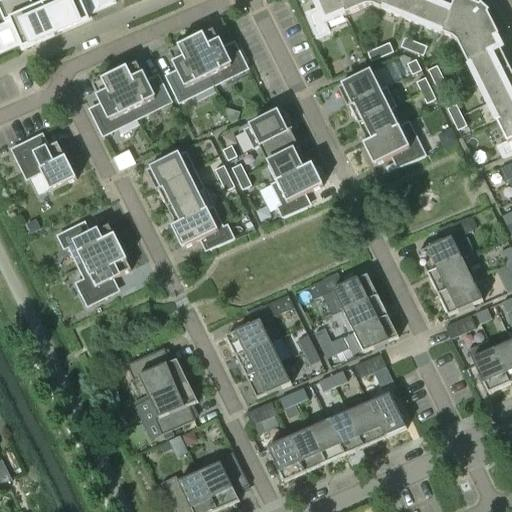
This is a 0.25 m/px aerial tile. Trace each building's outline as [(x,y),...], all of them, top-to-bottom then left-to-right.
[(56,36),(42,5),(34,9),(29,0),(6,0),(0,3),(0,14),(4,24),(9,21),(22,50),(56,36)] [(42,5),(56,36),(89,21),(79,0),(49,0),(51,2),(42,5)] [(96,0),(101,10),(115,4),(113,0),(96,0)] [(357,13),(351,0),(312,0),(318,12),(306,17),(316,41),(328,35),(324,27),(357,13)] [(370,8),(369,0),(351,0),(357,13),(367,9),(370,8)] [(383,13),(387,0),(369,0),(370,8),(373,8),(383,13)] [(387,0),(383,13),(402,20),(410,0),(387,0)] [(410,0),(402,20),(422,28),(433,0),(410,0)] [(446,0),(433,0),(422,28),(441,36),(454,3),(446,0)] [(455,0),(454,3),(441,36),(453,41),(455,43),(457,45),(462,56),(468,66),(502,49),(496,39),(499,38),(488,16),(489,14),(485,10),(481,6),(479,8),(475,6),(459,0),(455,0)] [(203,36),(190,43),(209,80),(209,79),(221,74),(225,82),(247,72),(235,48),(224,54),(213,33),(204,37),(203,36)] [(411,54),(415,45),(404,40),(400,50),(411,54)] [(209,80),(190,43),(177,49),(178,50),(168,55),(179,76),(168,82),(179,105),(214,88),(209,79),(209,80)] [(378,50),(382,60),(393,55),(389,45),(378,50)] [(427,49),(415,45),(411,54),(423,59),(427,49)] [(502,49),(468,66),(472,74),(477,86),(509,70),(504,58),(500,51),(502,50),(502,49)] [(382,60),(378,50),(367,55),(371,65),(382,60)] [(412,78),(421,73),(416,62),(407,67),(412,78)] [(114,76),(136,122),(170,105),(159,82),(147,87),(136,66),(127,70),(127,69),(114,76)] [(433,84),(442,79),(437,68),(428,73),(433,84)] [(511,75),(509,70),(477,86),(480,92),(487,105),(511,92),(511,75)] [(349,110),(381,92),(372,74),(337,91),(347,111),(349,110)] [(136,122),(114,76),(101,82),(101,83),(92,88),(103,110),(91,115),(103,138),(136,122)] [(448,90),(442,79),(433,84),(438,95),(448,90)] [(421,96),(430,91),(425,81),(416,85),(421,96)] [(385,90),(381,92),(349,110),(358,128),(390,112),(395,110),(385,90)] [(430,91),(421,96),(426,107),(436,102),(430,91)] [(511,92),(487,105),(489,110),(496,124),(511,116),(511,92)] [(452,122),(461,118),(456,107),(447,112),(452,122)] [(239,116),(225,111),(224,115),(230,126),(237,123),(239,116)] [(399,129),(390,112),(358,128),(367,145),(399,129)] [(258,149),(290,134),(292,132),(283,113),(244,132),(254,152),(258,149)] [(511,116),(496,124),(498,127),(507,145),(498,150),(504,160),(511,156),(511,116)] [(461,118),(452,122),(458,133),(467,129),(461,118)] [(399,129),(367,145),(363,147),(373,169),(395,158),(401,170),(425,159),(407,125),(399,129)] [(180,135),(178,142),(180,147),(190,142),(185,133),(180,135)] [(290,134),(258,149),(267,167),(299,151),(290,134)] [(41,175),(50,194),(76,182),(65,159),(64,160),(57,146),(48,151),(42,138),(12,153),(27,182),(41,175)] [(222,153),(228,164),(237,159),(231,149),(222,153)] [(299,151),(267,167),(276,185),(308,169),(299,151)] [(158,193),(194,175),(184,155),(146,174),(156,194),(158,193)] [(511,165),(500,171),(505,183),(511,180),(511,165)] [(237,182),(246,178),(240,167),(231,171),(237,182)] [(312,167),(308,169),(276,185),(272,187),(282,208),(278,210),(283,221),(307,210),(301,199),(323,188),(312,167)] [(220,184),(229,179),(224,169),(214,173),(220,184)] [(194,175),(158,193),(167,211),(199,195),(203,193),(194,175)] [(251,188),(246,178),(237,182),(242,193),(251,188)] [(229,179),(220,184),(225,195),(234,190),(229,179)] [(207,212),(199,195),(167,211),(175,228),(207,212)] [(212,210),(207,212),(175,228),(171,230),(182,252),(204,241),(209,253),(233,242),(227,229),(222,231),(216,219),(212,210)] [(507,230),(511,227),(511,215),(511,214),(501,219),(507,230)] [(441,232),(446,243),(442,245),(441,244),(427,251),(417,256),(427,277),(462,262),(473,257),(464,237),(472,233),(467,221),(441,232)] [(37,224),(27,229),(32,238),(41,234),(37,224)] [(79,271),(121,250),(114,237),(113,238),(109,228),(87,239),(81,228),(58,239),(64,251),(68,249),(79,271)] [(121,250),(79,271),(85,282),(77,287),(87,309),(115,295),(109,283),(131,273),(126,263),(127,263),(121,250)] [(506,267),(511,264),(511,253),(510,250),(500,255),(506,267)] [(462,262),(427,277),(437,297),(472,282),(462,262)] [(343,288),(339,290),(334,278),(308,289),(314,302),(322,298),(332,319),(343,314),(378,299),(367,277),(357,282),(357,281),(343,288)] [(472,282),(437,297),(448,318),(483,303),(472,282)] [(249,315),(254,326),(251,328),(250,327),(236,335),(225,339),(236,360),(271,345),(261,325),(293,311),(288,298),(249,315)] [(388,319),(378,299),(343,314),(353,334),(388,319)] [(511,312),(511,300),(502,305),(506,315),(511,312)] [(487,311),(475,316),(480,326),(491,322),(487,311)] [(398,340),(388,319),(353,334),(364,355),(398,340)] [(445,330),(450,342),(476,331),(470,319),(445,330)] [(320,349),(330,344),(324,331),(314,337),(320,349)] [(304,355),(314,350),(308,338),(298,343),(304,355)] [(336,357),(330,344),(320,349),(326,362),(336,357)] [(511,385),(511,345),(511,344),(493,353),(510,386),(511,385)] [(271,345),(236,360),(246,380),(281,365),(271,345)] [(314,350),(304,355),(310,368),(320,363),(314,350)] [(177,363),(170,366),(164,351),(126,367),(133,383),(139,380),(149,400),(187,384),(177,363)] [(510,386),(493,353),(471,362),(476,372),(482,386),(483,386),(488,396),(510,386)] [(355,369),(360,381),(386,370),(380,358),(355,369)] [(281,365),(246,380),(257,402),(291,387),(281,365)] [(342,374),(330,380),(334,390),(347,384),(342,374)] [(334,390),(330,380),(319,384),(323,395),(334,390)] [(198,405),(187,384),(149,400),(159,420),(155,422),(162,438),(195,423),(189,409),(198,405)] [(303,391),(292,396),(297,406),(308,401),(303,391)] [(297,406),(292,396),(279,401),(284,412),(297,406)] [(390,397),(368,407),(384,440),(405,431),(402,421),(395,406),(394,407),(390,397)] [(277,418),(271,405),(246,416),(251,428),(277,418)] [(368,407),(347,416),(363,449),(384,440),(368,407)] [(347,416),(328,424),(345,457),(363,449),(347,416)] [(328,424),(309,432),(326,466),(345,457),(328,424)] [(309,432),(289,441),(305,475),(326,466),(309,432)] [(193,433),(182,438),(187,448),(198,443),(193,433)] [(180,438),(169,443),(169,444),(172,450),(177,460),(188,454),(180,438)] [(305,475),(289,441),(266,451),(271,461),(278,475),(283,485),(305,475)] [(199,476),(217,511),(220,511),(239,504),(235,495),(249,488),(233,455),(217,463),(219,467),(199,476)] [(217,511),(199,476),(179,485),(176,479),(161,487),(173,511),(217,511)]
